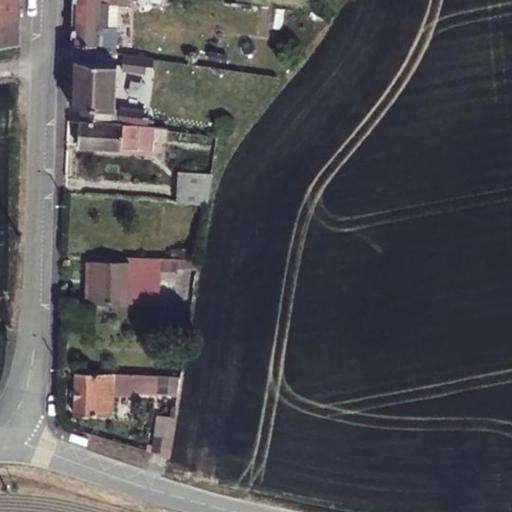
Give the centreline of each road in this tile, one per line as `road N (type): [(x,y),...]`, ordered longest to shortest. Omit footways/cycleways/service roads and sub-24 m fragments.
road 1 (tertiary): [(45,0),(32,356),(1,433)]
road 2 (tertiary): [(1,433),(233,511)]
